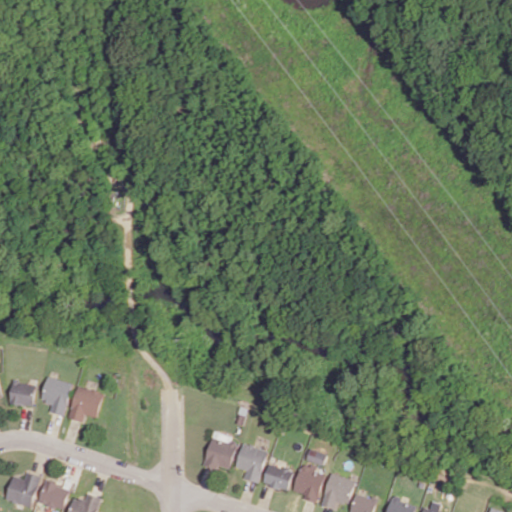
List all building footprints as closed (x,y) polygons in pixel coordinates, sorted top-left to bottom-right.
[(43,400),(52,402),(50,411),(65,415),(74,383),(50,376),(43,400)] [(12,403),(35,406),(38,383),(14,381),(12,403)] [(98,417),(105,393),(79,385),(70,417),(84,421),(86,414),(98,417)] [(214,432),(204,465),(218,469),(219,465),(231,468),(239,440),(214,432)] [(270,450),(244,442),(236,466),(247,469),(244,477),(259,482),(270,450)] [(308,459),(324,465),(328,454),(311,448),(308,459)] [(288,491),(295,471),(270,462),(264,482),(288,491)] [(319,499),(327,474),(317,471),(318,466),(304,462),(294,491),(319,499)] [(25,479),(14,475),(7,498),(32,507),(42,476),(28,471),(25,479)] [(339,501),(350,505),(358,480),(333,472),(323,504),(337,508),(339,501)] [(64,510),(71,488),(46,479),(39,502),(64,510)] [(86,500),(74,496),(69,511),(97,511),(102,497),(88,493),(86,500)] [(351,511),(375,511),(379,498),(357,493),(351,511)] [(415,511),(418,505),(393,497),(388,511),(415,511)] [(442,511),(440,511),(443,503),(434,501),(432,508),(425,506),(423,511),(442,511)]
